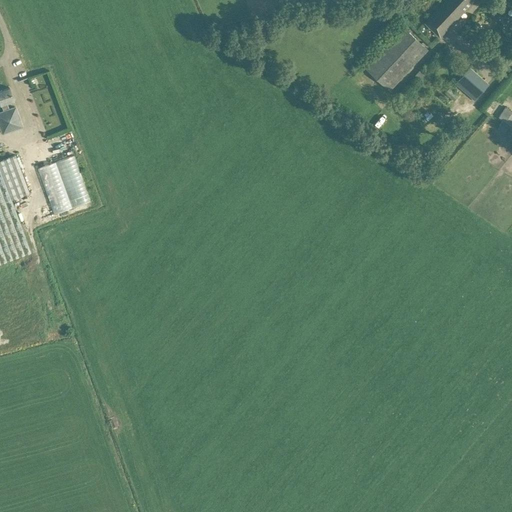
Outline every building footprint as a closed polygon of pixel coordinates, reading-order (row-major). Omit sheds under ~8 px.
[(446,0),(426,23),(439,36),(448,27),(445,24),(451,18),(455,21),(472,2),(471,1),(471,0),(446,0)] [(363,67),(389,91),(426,51),(401,27),(363,67)] [(455,83),(473,100),(488,84),(468,66),(455,83)] [(0,112),(0,126),(3,134),(23,127),(16,107),(9,109),(7,103),(14,100),(10,88),(0,91),(0,101),(1,105),(4,111),(0,112)] [(511,111),(505,107),(499,117),(511,126),(511,125),(511,111)] [(0,263),(31,251),(12,199),(30,192),(18,160),(16,156),(0,161),(0,263)] [(6,270),(0,272),(0,293),(13,289),(6,270)]
